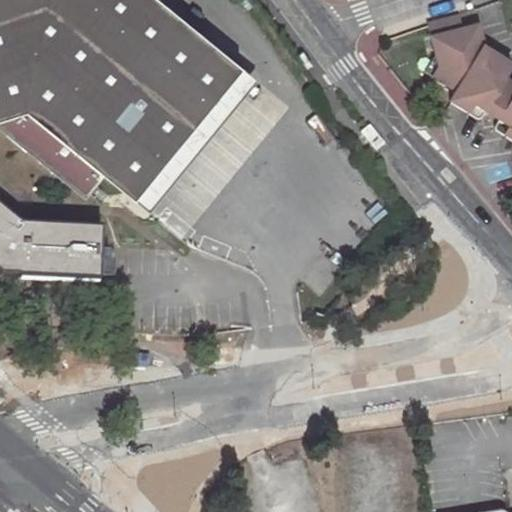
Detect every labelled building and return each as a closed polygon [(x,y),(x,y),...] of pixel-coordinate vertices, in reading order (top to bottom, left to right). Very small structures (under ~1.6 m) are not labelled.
[(159,0),(0,0),(0,126),(82,196),(102,173),(134,200),(240,69),(159,0)] [(430,75),(451,88),(450,91),(480,110),(481,107),(496,82),(507,64),(490,54),(480,72),(468,65),(479,47),(472,24),(459,28),(455,15),(424,26),(431,51),(434,62),(435,67),(430,75)] [(479,47),(468,65),(480,72),(490,54),(479,47)] [(431,51),(419,69),(427,73),(430,75),(435,67),(434,62),(431,51)] [(240,69),(134,200),(147,211),(255,82),(240,69)] [(496,116),(511,91),(496,82),(481,107),(496,116)] [(511,89),(511,91),(496,116),(495,119),(511,128),(511,89)] [(445,100),(475,118),(480,110),(450,91),(445,100)] [(490,127),(511,140),(511,128),(495,119),(490,127)] [(0,274),(1,276),(100,277),(101,227),(19,226),(0,210),(0,274)]
